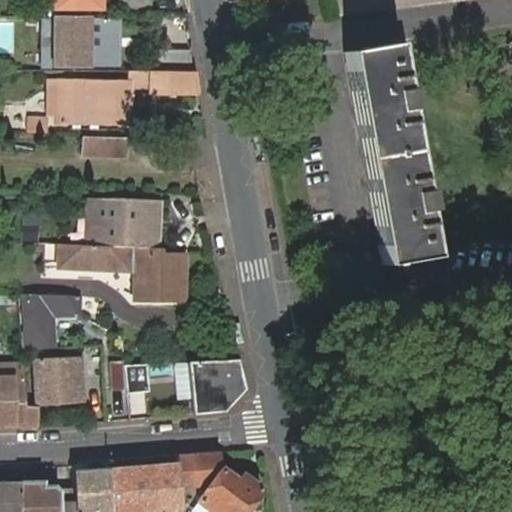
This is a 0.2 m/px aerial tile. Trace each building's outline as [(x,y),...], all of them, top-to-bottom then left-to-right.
[(99,0),(31,0),(31,4),(39,5),(39,12),(99,12),(99,0)] [(118,0),(119,16),(152,15),(152,0),(118,0)] [(334,0),(337,19),(481,0),(334,0)] [(87,17),(44,16),(44,66),(88,67),(87,17)] [(344,54),(381,266),(430,257),(422,212),(427,212),(423,191),(418,192),(405,113),(409,111),(406,91),(400,92),(392,46),(344,54)] [(148,95),(197,94),(194,72),(102,72),(101,82),(57,81),(57,126),(126,127),(127,88),(148,88),(148,95)] [(49,126),(57,126),(57,81),(46,80),(45,116),(49,116),(49,126)] [(16,117),(16,133),(46,134),(46,118),(16,117)] [(263,148),(260,129),(251,131),(255,149),(263,148)] [(127,141),(81,140),(81,156),(125,157),(127,141)] [(88,247),(158,251),(160,203),(91,199),(90,214),(89,236),(77,235),(76,247),(88,247)] [(158,258),(158,251),(88,247),(76,247),(53,246),(52,274),(129,277),(127,306),(179,308),(182,258),(158,258)] [(27,342),(22,343),(22,352),(27,352),(53,350),(50,317),(79,319),(79,300),(48,298),(49,302),(25,304),(27,342)] [(396,335),(511,336),(511,306),(397,305),(396,335)] [(232,325),(234,344),(242,343),(240,324),(232,325)] [(33,361),(37,403),(56,403),(56,385),(81,383),(79,358),(33,361)] [(0,374),(24,374),(23,360),(0,360),(0,374)] [(236,362),(187,365),(191,417),(221,414),(241,392),(236,362)] [(105,381),(106,395),(118,394),(117,368),(116,364),(103,364),(105,381)] [(141,393),(138,366),(117,368),(119,394),(141,393)] [(24,374),(0,374),(0,428),(39,429),(37,403),(26,404),(25,387),(24,374)] [(56,403),(82,402),(81,383),(56,385),(56,403)] [(221,471),(220,453),(177,457),(177,464),(179,486),(209,485),(198,500),(214,511),(213,511),(242,511),(259,490),(241,477),(236,481),(221,471)] [(143,467),(145,511),(180,511),(179,486),(177,464),(143,467)] [(108,469),(110,511),(145,511),(143,467),(108,469)] [(73,492),(73,511),(110,511),(108,469),(72,472),(73,492)] [(0,482),(0,511),(17,511),(17,483),(0,482)] [(17,483),(17,511),(73,511),(73,492),(60,492),(55,488),(40,488),(40,482),(17,483)] [(190,511),(213,511),(214,511),(198,500),(190,511)]
